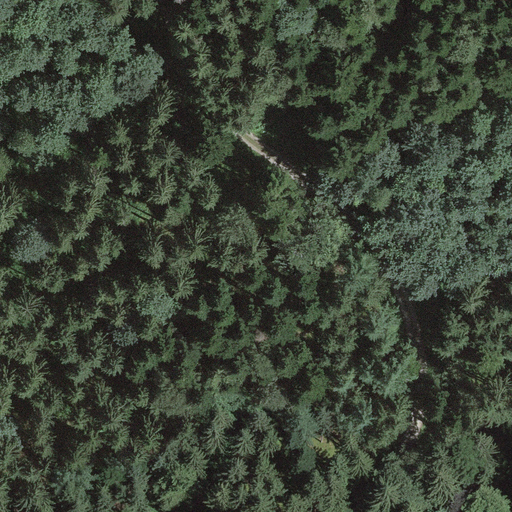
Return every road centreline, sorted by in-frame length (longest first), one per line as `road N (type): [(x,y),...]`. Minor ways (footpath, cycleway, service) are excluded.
road 1 (track): [(352,511),(409,450),(427,364),(421,330),(375,241),(198,83),(178,50),(169,0)]
road 2 (track): [(0,331),(129,372),(169,400),(199,431),(209,463),(207,511)]
